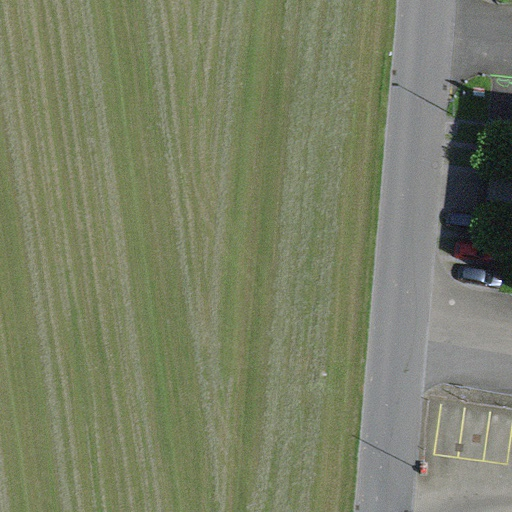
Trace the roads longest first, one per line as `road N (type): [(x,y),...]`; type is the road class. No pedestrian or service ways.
road 1 (residential): [(381,511),(424,0)]
road 2 (unknown): [(511,484),(384,482)]
